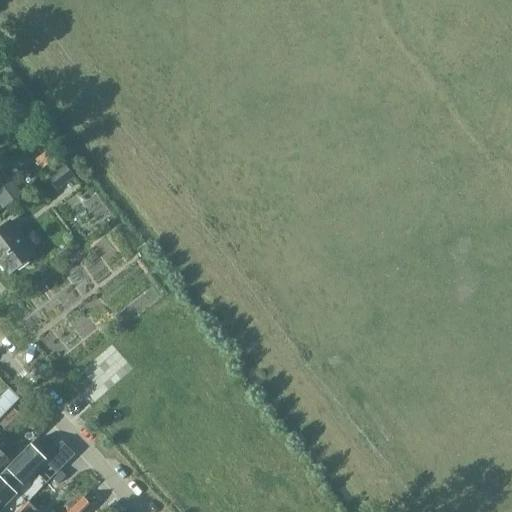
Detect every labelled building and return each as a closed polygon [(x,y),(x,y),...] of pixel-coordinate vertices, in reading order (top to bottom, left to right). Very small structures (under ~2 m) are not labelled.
[(65,167),(49,180),(57,190),(73,178),(65,167)] [(0,262),(9,274),(34,255),(9,222),(0,229),(0,262)] [(15,411),(5,421),(10,427),(20,417),(15,411)] [(7,469),(0,476),(0,503),(21,483),(24,485),(47,462),(31,446),(7,469)] [(83,499),(69,511),(89,511),(93,509),(83,499)] [(39,511),(29,502),(19,511),(39,511)]
